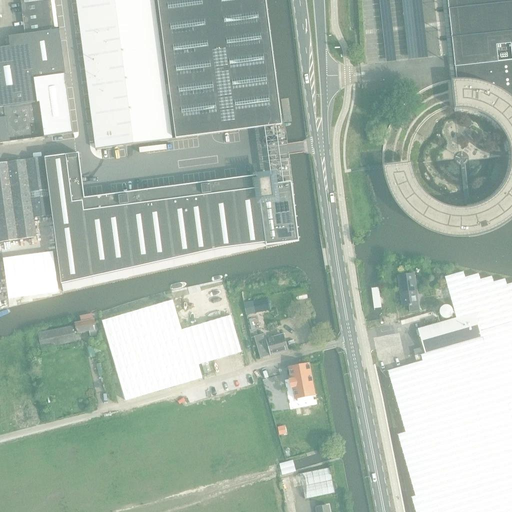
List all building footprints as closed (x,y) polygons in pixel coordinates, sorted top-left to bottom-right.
[(20,0),(23,15),(52,11),(50,0),(20,0)] [(76,0),(96,149),(172,139),(172,140),(281,126),(264,0),(76,0)] [(511,97),(511,0),(447,0),(455,67),(457,80),(462,79),(473,80),(483,82),(493,86),(503,91),(511,97)] [(23,15),(25,34),(55,30),(52,11),(23,15)] [(59,30),(55,30),(25,34),(16,36),(8,37),(10,46),(0,47),(0,105),(12,104),(12,107),(36,103),(33,78),(65,74),(59,30)] [(52,136),(73,133),(65,74),(33,78),(36,103),(54,101),(56,120),(50,121),(52,136)] [(511,97),(503,91),(493,86),(483,82),(473,80),(462,79),(457,80),(451,80),(455,110),(463,109),(472,110),(481,113),(488,117),(495,123),(501,129),(506,137),(509,145),(511,154),(511,163),(509,171),(506,180),(502,187),(496,194),(489,200),(481,204),(473,207),(464,208),(455,208),(447,206),(438,203),(431,198),(425,193),(420,186),(416,179),(413,171),(412,163),(382,166),(384,176),(387,187),(392,197),(397,206),(404,214),(412,221),(421,227),(431,232),(441,235),(452,237),(462,238),(473,237),(483,235),(494,231),(503,226),(511,220),(511,219),(511,97)] [(0,142),(52,136),(50,121),(56,120),(54,101),(36,103),(12,107),(12,104),(0,105),(0,142)] [(266,247),(266,246),(256,179),(83,201),(77,153),(44,157),(49,190),(52,216),(61,286),(62,286),(63,292),(266,247)] [(44,157),(7,162),(12,195),(49,190),(44,157)] [(7,162),(0,163),(0,242),(18,240),(12,195),(7,162)] [(272,177),(258,179),(266,246),(299,242),(291,182),(273,184),(272,177)] [(18,240),(36,238),(34,219),(52,216),(49,190),(12,195),(18,240)] [(447,287),(450,298),(456,318),(475,312),(482,337),(425,354),(421,355),(422,362),(388,372),(405,433),(398,435),(415,497),(411,498),(415,511),(511,511),(511,283),(508,285),(506,279),(495,282),(493,276),(482,279),(480,274),(469,277),(467,271),(455,275),(444,277),(447,287)] [(418,305),(413,274),(398,276),(402,307),(409,306),(409,313),(419,311),(418,305)] [(201,363),(202,364),(204,373),(210,372),(208,362),(241,352),(230,315),(232,315),(223,285),(173,299),(173,301),(102,321),(125,401),(202,378),(198,364),(201,363)] [(443,299),(450,298),(447,287),(440,289),(443,299)] [(268,298),(252,302),(254,313),(270,310),(268,298)] [(424,353),(425,354),(482,337),(475,312),(456,318),(439,322),(438,317),(426,320),(428,326),(417,329),(423,347),(424,353)] [(81,322),(74,323),(76,333),(88,331),(89,337),(97,335),(94,319),(93,320),(91,314),(80,316),(81,322)] [(76,341),(73,327),(38,334),(40,348),(76,341)] [(254,337),(260,358),(271,355),(270,354),(287,349),(283,335),(267,340),(265,334),(254,337)] [(95,355),(105,353),(103,343),(93,345),(95,355)] [(415,356),(424,353),(423,347),(413,350),(415,356)] [(103,363),(97,365),(99,376),(106,375),(103,363)] [(309,364),(288,368),(291,379),(289,380),(290,388),(292,388),(295,399),(315,395),(309,364)] [(284,426),(277,427),(279,436),(286,434),(284,426)] [(308,472),(300,474),(305,499),(334,493),(330,473),(330,472),(329,468),(308,472)]
